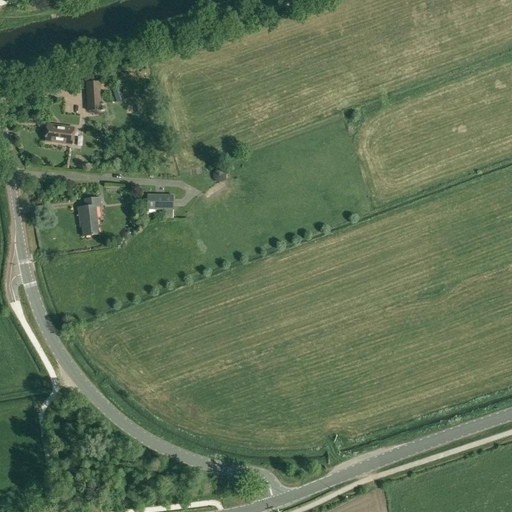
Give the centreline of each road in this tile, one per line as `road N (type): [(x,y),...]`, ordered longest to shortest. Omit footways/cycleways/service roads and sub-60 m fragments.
road 1 (tertiary): [(275,503),(263,477),(192,460),(138,435),(71,369),(26,275),(0,107)]
road 2 (track): [(0,84),(296,0)]
road 3 (tertiary): [(511,414),(275,503)]
